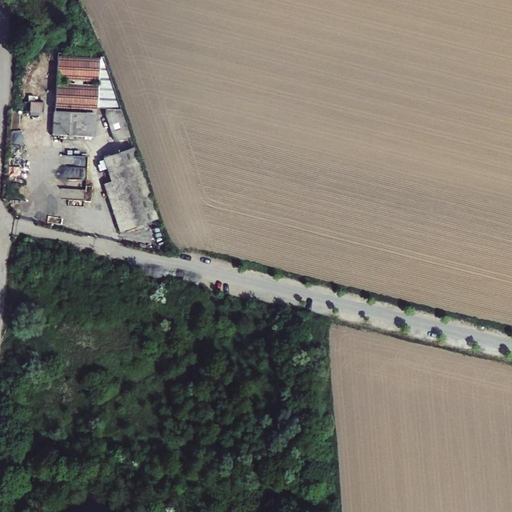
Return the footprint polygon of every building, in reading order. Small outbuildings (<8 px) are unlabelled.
[(94,105),(95,68),(96,55),(90,55),(57,53),(55,102),(94,105)] [(29,103),(29,113),(43,113),(43,102),(29,103)] [(92,106),(54,104),(53,133),(90,137),(92,106)] [(110,147),(124,141),(111,108),(94,107),(110,147)] [(153,216),(154,216),(125,146),(97,156),(107,183),(101,186),(117,226),(123,228),(153,216)]
